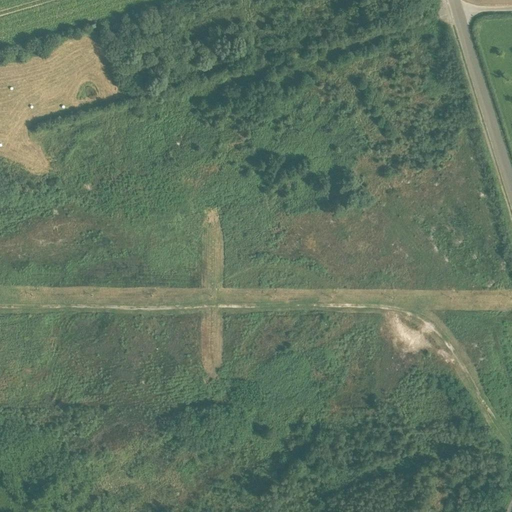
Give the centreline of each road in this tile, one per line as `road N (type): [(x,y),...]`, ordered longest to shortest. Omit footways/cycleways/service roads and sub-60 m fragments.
road 1 (track): [(0,306),(389,308),(435,329),(511,442)]
road 2 (tertiary): [(511,188),(453,0)]
